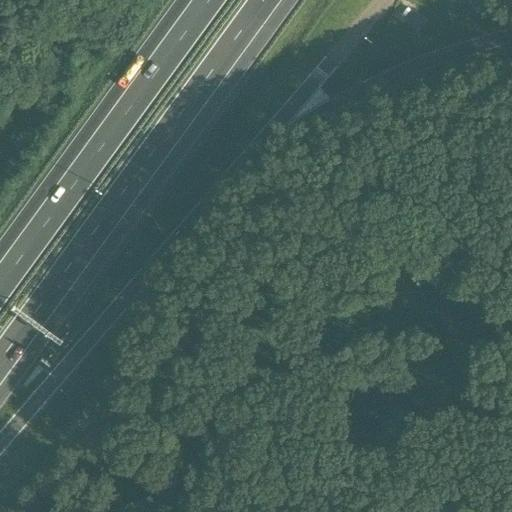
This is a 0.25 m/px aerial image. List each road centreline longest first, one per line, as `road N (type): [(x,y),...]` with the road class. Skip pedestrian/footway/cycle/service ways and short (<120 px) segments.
road 1 (track): [(345,167),(304,189),(250,236),(18,511)]
road 2 (motorway): [(0,370),(271,0)]
road 3 (motorway): [(0,448),(261,146)]
road 4 (motorway): [(200,0),(0,275)]
road 5 (track): [(345,167),(511,145)]
